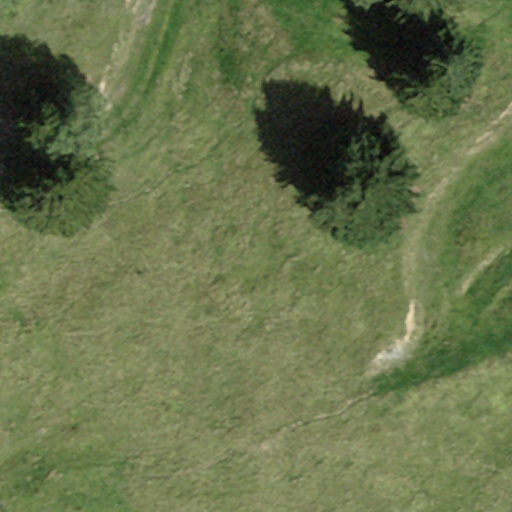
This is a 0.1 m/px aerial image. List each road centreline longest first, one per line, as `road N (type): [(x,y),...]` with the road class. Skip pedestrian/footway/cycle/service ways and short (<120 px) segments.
road 1 (track): [(0,153),(38,154),(91,138),(134,98),(170,0)]
road 2 (track): [(288,0),(310,30),(511,34)]
road 3 (track): [(511,135),(460,186),(434,230),(432,284),(449,321)]
